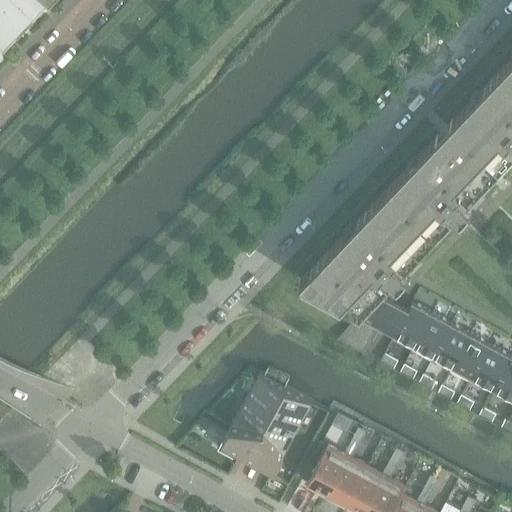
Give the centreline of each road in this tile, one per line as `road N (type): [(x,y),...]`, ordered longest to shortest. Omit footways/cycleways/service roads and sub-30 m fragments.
road 1 (residential): [(500,0),(91,426)]
road 2 (residential): [(246,511),(91,426)]
road 3 (residential): [(0,106),(102,0)]
